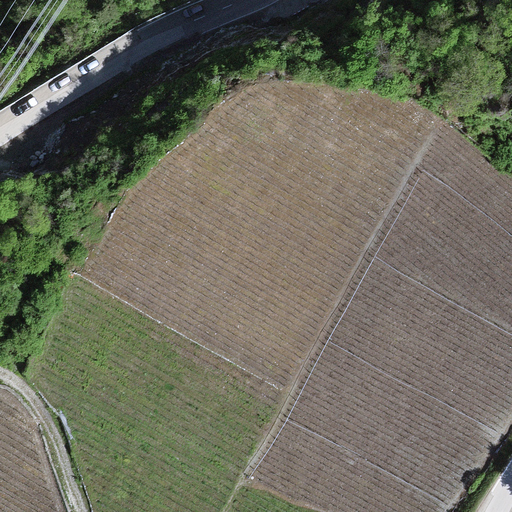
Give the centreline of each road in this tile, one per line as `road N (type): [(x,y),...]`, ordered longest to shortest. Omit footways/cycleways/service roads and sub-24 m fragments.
road 1 (tertiary): [(0,131),(144,42),(231,0)]
road 2 (track): [(0,382),(19,387),(65,464),(82,511)]
